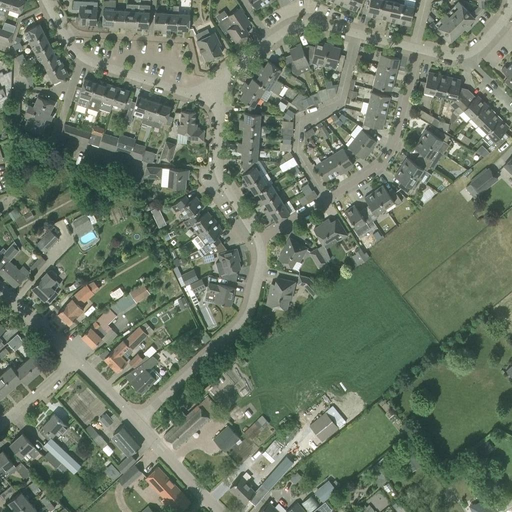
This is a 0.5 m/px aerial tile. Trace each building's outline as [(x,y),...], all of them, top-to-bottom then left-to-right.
[(11,0),(0,0),(0,14),(6,16),(9,9),(11,0)] [(11,0),(9,9),(20,12),(24,0),(11,0)] [(96,25),(97,2),(73,0),(73,9),(79,9),(78,25),(83,25),(83,24),(96,25)] [(109,30),(113,30),(115,10),(115,0),(108,0),(108,1),(103,1),(103,9),(102,25),(109,25),(109,30)] [(266,4),(263,0),(246,0),(247,0),(246,0),(249,0),(255,9),(260,6),(261,8),(266,4)] [(361,0),(348,0),(346,7),(356,12),(361,0)] [(377,18),(381,0),(369,0),(368,6),(366,16),(377,18)] [(381,0),(377,18),(388,20),(392,1),(387,0),(381,0)] [(388,20),(398,23),(403,0),(397,0),(397,2),(392,1),(388,20)] [(414,0),(403,0),(398,23),(409,25),(414,0)] [(483,1),(478,2),(479,6),(471,14),(459,1),(435,24),(432,21),(430,23),(429,25),(435,31),(438,28),(444,34),(442,36),(449,42),(464,28),(466,31),(472,26),(469,23),(484,8),(483,1)] [(132,31),(136,31),(138,5),(126,4),(126,10),(125,26),(132,27),(132,31)] [(150,5),(138,5),(136,31),(141,32),(141,27),(148,28),(150,5)] [(176,34),(177,34),(178,13),(178,5),(173,5),(173,13),(167,13),(165,33),(170,33),(170,29),(177,30),(176,34)] [(248,33),(240,21),(246,18),(239,8),(227,16),(228,17),(218,24),(225,34),(229,31),(236,41),(248,33)] [(126,10),(115,10),(113,30),(118,30),(118,26),(125,26),(126,10)] [(161,33),(165,33),(167,13),(155,12),(154,28),(161,29),(161,33)] [(190,14),(180,14),(178,13),(177,34),(181,34),(182,30),(189,30),(190,14)] [(24,32),(29,42),(45,34),(39,24),(24,32)] [(10,43),(13,34),(1,30),(0,34),(0,39),(6,42),(10,43)] [(214,33),(197,41),(200,48),(199,49),(201,53),(202,53),(206,60),(221,53),(218,46),(220,45),(215,36),(214,33)] [(50,44),(45,34),(29,42),(35,52),(50,44)] [(323,65),(328,44),(324,43),(323,44),(316,42),(314,47),(309,46),(302,48),(309,65),(311,64),(311,62),(323,65)] [(309,65),(302,48),(300,43),(296,45),(296,47),(289,50),(294,64),(289,66),(292,72),(293,73),(297,76),(301,74),(298,68),(308,64),(308,65),(309,65)] [(35,52),(40,63),(58,54),(57,53),(55,54),(50,44),(35,52)] [(341,71),(342,65),(336,64),(340,48),(333,46),(333,45),(328,44),(323,65),(335,68),(334,69),(341,71)] [(63,64),(58,54),(40,63),(42,62),(47,72),(63,64)] [(378,65),(397,70),(399,59),(380,54),(378,65)] [(260,65),(258,69),(275,79),(281,69),(268,61),(264,67),(260,65)] [(63,64),(47,72),(53,82),(54,85),(61,82),(59,79),(68,74),(63,64)] [(511,65),(511,64),(507,68),(505,66),(501,70),(508,77),(504,81),(511,89),(511,65)] [(394,80),(397,70),(378,65),(375,75),(394,80)] [(259,75),(256,80),(269,89),(269,90),(278,95),(285,85),(283,84),(275,79),(258,69),(255,73),(259,75)] [(419,90),(434,94),(439,74),(428,72),(425,82),(421,81),(419,90)] [(450,77),(439,74),(434,94),(445,96),(450,77)] [(372,86),(382,88),(391,91),(394,80),(375,75),(372,86)] [(469,96),(465,92),(458,90),(461,80),(450,77),(445,96),(451,98),(449,103),(455,109),(465,99),(469,96)] [(265,87),(269,90),(269,89),(256,80),(252,78),(248,84),(245,82),(242,86),(260,97),(265,87)] [(87,108),(90,99),(95,82),(84,79),(81,87),(76,85),(71,99),(77,101),(76,104),(87,108)] [(106,86),(95,82),(90,99),(87,108),(98,111),(101,103),(101,102),(107,83),(106,83),(106,86)] [(102,100),(112,103),(118,87),(107,83),(101,102),(101,103),(102,100)] [(254,106),(260,97),(242,86),(240,90),(244,92),(240,98),(248,104),(248,108),(252,109),(252,113),(260,114),(261,107),(254,106)] [(129,91),(118,87),(112,103),(124,107),(126,100),(129,91)] [(336,90),(327,92),(328,99),(334,96),(336,90)] [(327,92),(318,95),(320,102),(328,99),(327,92)] [(368,103),(387,107),(390,97),(371,92),(368,103)] [(318,95),(317,93),(310,96),(310,97),(313,103),(313,105),(320,102),(318,95)] [(455,109),(452,112),(456,117),(459,115),(466,122),(471,117),(485,103),(477,95),(470,103),(465,99),(455,109)] [(38,96),(33,105),(33,106),(29,104),(24,114),(28,117),(24,126),(40,134),(47,119),(51,120),(53,115),(50,113),(54,104),(38,96)] [(132,113),(143,116),(148,100),(137,96),(135,104),(130,103),(125,117),(131,119),(132,113)] [(301,99),(295,106),(300,111),(305,108),(305,107),(309,105),(306,98),(306,97),(301,99)] [(159,103),(148,100),(143,116),(141,123),(152,126),(154,120),(159,103)] [(280,100),(277,106),(283,109),(286,104),(280,100)] [(159,103),(154,120),(170,125),(173,117),(168,115),(171,107),(159,103)] [(385,118),(387,107),(368,103),(366,113),(385,118)] [(493,111),(485,103),(471,117),(479,125),(493,111)] [(259,126),(260,114),(252,113),(252,109),(248,108),(248,113),(244,113),(244,120),(239,120),(239,124),(259,126)] [(194,129),(195,112),(193,111),(193,109),(186,109),(185,111),(181,110),(180,120),(180,125),(178,125),(177,132),(187,133),(187,139),(203,140),(204,130),(194,129)] [(289,121),(294,113),(287,109),(283,116),(289,121)] [(428,121),(431,116),(420,109),(417,115),(428,121)] [(479,125),(487,133),(501,119),(493,111),(479,125)] [(366,113),(362,127),(367,131),(371,126),(382,129),(385,118),(366,113)] [(438,127),(439,121),(439,120),(431,116),(428,121),(438,127)] [(506,138),(501,134),(509,127),(501,119),(487,133),(491,137),(486,142),(490,146),(488,148),(491,152),(501,143),(506,138)] [(449,123),(439,121),(438,127),(447,133),(449,123)] [(64,124),(60,134),(77,139),(80,129),(64,124)] [(243,129),(242,136),(259,137),(259,126),(239,124),(239,129),(243,129)] [(328,132),(324,125),(318,128),(323,135),(328,132)] [(93,127),(91,132),(88,143),(99,146),(102,136),(93,133),(95,128),(93,127)] [(293,135),(293,128),(281,128),(281,135),(283,135),(283,139),(291,139),(291,135),(293,135)] [(91,132),(80,129),(77,139),(88,143),(91,132)] [(361,129),(354,138),(370,150),(377,141),(361,129)] [(449,137),(446,135),(438,129),(434,135),(426,129),(419,138),(436,149),(442,140),(446,142),(449,137)] [(103,132),(102,136),(99,146),(114,151),(119,138),(103,132)] [(457,138),(464,143),(467,137),(460,133),(457,138)] [(130,156),(134,143),(135,139),(120,134),(119,138),(114,151),(123,154),(130,156)] [(258,148),(259,137),(242,136),(242,143),(238,142),(237,147),(258,148)] [(370,150),(354,138),(347,146),(348,147),(346,149),(351,155),(354,152),(363,159),(370,150)] [(419,138),(413,147),(422,153),(418,158),(430,166),(433,161),(436,163),(442,154),(436,149),(419,138)] [(165,141),(160,159),(170,162),(175,144),(165,141)] [(141,160),(145,150),(146,146),(134,143),(130,156),(137,159),(137,157),(141,158),(141,160)] [(257,160),(258,148),(237,147),(237,152),(241,152),(241,159),(243,159),(249,160),(254,160),(257,160)] [(348,157),(351,155),(346,149),(345,151),(343,148),(333,154),(344,170),(353,165),(348,157)] [(153,162),(155,153),(145,150),(141,160),(148,162),(152,163),(153,162)] [(334,176),(339,173),(344,170),(333,154),(324,160),(334,176)] [(279,166),(286,162),(286,161),(283,157),(276,162),(279,166)] [(406,158),(400,167),(417,178),(423,169),(426,171),(427,170),(430,166),(418,158),(415,163),(406,158)] [(262,176),(255,166),(253,167),(254,160),(249,160),(243,159),(242,168),(245,172),(242,175),(245,181),(242,183),(244,187),(262,176)] [(334,176),(324,160),(315,165),(325,182),(334,176)] [(146,166),(143,177),(153,178),(161,178),(161,168),(146,166)] [(293,176),(300,171),(297,167),(291,172),(293,176)] [(410,195),(420,180),(417,178),(400,167),(394,176),(402,182),(399,187),(407,193),(410,195)] [(479,195),(498,179),(488,167),(469,183),(470,184),(465,188),(474,198),(478,194),(479,195)] [(168,178),(168,186),(175,187),(185,188),(185,179),(188,179),(189,169),(169,168),(168,178)] [(268,186),(262,176),(244,187),(247,191),(250,189),(254,195),(258,193),(271,184),(268,186)] [(307,183),(301,187),(306,195),(312,191),(307,183)] [(277,194),(271,184),(258,193),(261,198),(257,200),(260,205),(264,202),(277,194)] [(401,201),(399,198),(394,190),(388,194),(382,185),(373,192),(385,208),(394,202),(396,205),(401,201)] [(376,214),(385,208),(373,192),(364,198),(370,206),(365,210),(372,221),(378,217),(376,214)] [(283,203),(277,194),(264,202),(267,208),(263,210),(266,214),(283,203)] [(304,196),(299,199),(302,205),(309,201),(306,195),(304,196)] [(182,215),(186,219),(198,211),(204,206),(200,200),(199,201),(196,196),(187,203),(183,197),(171,206),(176,212),(179,209),(183,214),(182,215)] [(290,213),(283,203),(266,214),(268,218),(272,216),(276,222),(290,213)] [(372,221),(365,210),(360,213),(354,205),(344,211),(356,228),(365,221),(367,225),(372,221)] [(158,207),(151,210),(159,228),(166,224),(158,207)] [(13,219),(21,216),(18,208),(10,211),(13,219)] [(78,230),(98,220),(93,211),(73,221),(78,230)] [(195,213),(198,211),(186,219),(183,221),(188,227),(191,224),(195,230),(194,230),(197,235),(216,221),(212,215),(211,216),(207,211),(199,218),(195,213)] [(347,235),(342,227),(337,218),(330,222),(328,219),(322,223),(314,229),(319,237),(323,243),(335,236),(337,241),(347,235)] [(197,235),(193,238),(201,247),(197,250),(201,256),(217,252),(227,250),(216,236),(223,231),(219,227),(220,226),(216,221),(197,235)] [(46,234),(36,244),(45,253),(55,243),(46,234)] [(283,250),(278,259),(286,264),(291,267),(298,271),(302,264),(299,262),(307,248),(289,238),(282,249),(283,250)] [(2,254),(0,252),(0,260),(5,265),(8,261),(9,261),(20,249),(14,241),(2,254)] [(157,244),(150,248),(155,256),(162,253),(157,244)] [(351,256),(357,265),(369,257),(366,252),(364,253),(360,247),(354,250),(356,253),(351,256)] [(317,248),(310,253),(318,266),(326,262),(317,248)] [(220,262),(216,263),(219,275),(220,278),(236,281),(237,274),(236,274),(235,270),(240,269),(237,258),(239,258),(236,249),(227,252),(218,254),(220,262)] [(31,267),(37,272),(46,261),(40,256),(31,267)] [(9,261),(8,261),(5,265),(0,269),(0,273),(15,287),(21,280),(28,272),(23,267),(19,271),(9,261)] [(54,290),(60,284),(55,279),(56,278),(57,275),(56,273),(53,271),(51,270),(48,271),(42,278),(39,281),(32,288),(44,300),(45,299),(49,303),(58,294),(54,290)] [(304,286),(314,297),(321,291),(309,277),(299,275),(297,284),(304,286)] [(193,292),(205,286),(201,278),(190,284),(193,292)] [(294,282),(286,280),(277,278),(275,285),(271,284),(267,304),(286,308),(290,290),(292,291),(294,282)] [(65,306),(58,313),(69,324),(84,309),(79,305),(99,288),(94,281),(87,285),(76,294),(65,306)] [(88,329),(81,336),(93,347),(100,340),(101,338),(111,328),(108,324),(116,315),(121,311),(136,302),(136,303),(150,294),(144,284),(130,292),(109,308),(88,329)] [(214,302),(220,303),(230,306),(234,288),(218,284),(218,286),(208,284),(207,291),(216,294),(214,302)] [(115,299),(125,293),(121,286),(110,292),(115,299)] [(117,371),(124,364),(127,362),(126,361),(129,358),(123,352),(129,346),(131,349),(147,334),(140,326),(115,350),(114,349),(112,352),(105,359),(117,371)] [(17,333),(7,342),(9,344),(10,346),(20,338),(21,337),(17,333)] [(147,356),(157,350),(154,345),(144,351),(147,356)] [(0,352),(0,354),(3,358),(9,352),(5,348),(0,352)] [(34,353),(27,360),(24,362),(36,375),(46,366),(34,353)] [(134,367),(143,359),(138,354),(129,362),(134,367)] [(151,369),(148,372),(147,371),(158,361),(153,356),(149,358),(134,369),(138,375),(130,383),(142,394),(153,383),(155,384),(161,378),(161,376),(154,369),(151,369)] [(26,383),(36,375),(24,362),(15,370),(11,366),(26,383)] [(11,366),(1,375),(12,387),(22,379),(26,384),(26,383),(11,366)] [(0,393),(2,396),(12,387),(1,375),(0,375),(0,393)] [(175,449),(183,442),(209,418),(204,412),(197,405),(186,416),(181,410),(170,421),(175,426),(163,436),(175,449)] [(338,427),(346,421),(334,406),(326,412),(309,425),(322,441),(339,428),(338,427)] [(101,417),(108,426),(114,420),(107,412),(101,417)] [(81,465),(51,437),(58,430),(64,435),(70,429),(54,414),(42,426),(44,428),(40,432),(54,445),(49,450),(62,462),(74,473),(81,465)] [(251,441),(270,423),(262,415),(244,433),(251,441)] [(136,460),(131,454),(141,445),(124,425),(113,434),(117,438),(114,440),(128,456),(117,466),(122,472),(136,460)] [(239,438),(229,427),(214,440),(224,451),(239,438)] [(10,444),(17,452),(21,456),(26,451),(33,458),(39,453),(22,434),(10,444)] [(107,444),(99,434),(93,439),(101,449),(107,444)] [(268,446),(261,453),(272,463),(279,456),(275,452),(279,447),(273,441),(269,446),(268,446)] [(49,450),(44,456),(56,468),(62,462),(49,450)] [(16,467),(9,459),(2,451),(0,452),(0,468),(3,472),(6,469),(10,474),(16,469),(24,479),(25,479),(32,474),(21,462),(16,467)] [(413,471),(422,465),(414,454),(405,460),(413,471)] [(377,464),(371,468),(378,478),(384,474),(377,464)] [(113,480),(120,473),(115,467),(107,474),(113,480)] [(157,467),(145,478),(163,498),(161,500),(171,511),(179,511),(191,502),(157,467)] [(269,490),(284,473),(277,467),(262,484),(269,490)] [(242,476),(229,488),(244,503),(248,499),(255,505),(269,490),(262,484),(254,491),(249,487),(251,485),(242,476)] [(329,480),(324,484),(332,494),(337,490),(329,480)] [(34,491),(38,488),(39,487),(34,481),(29,485),(34,491)] [(11,485),(7,489),(0,494),(0,496),(3,500),(11,494),(15,491),(11,485)] [(15,511),(16,511),(29,502),(21,491),(7,502),(15,511)] [(311,495),(301,503),(308,511),(309,511),(318,504),(311,495)] [(414,495),(403,502),(409,511),(411,511),(421,506),(414,495)] [(45,505),(50,502),(45,496),(41,500),(45,505)] [(470,506),(472,511),(489,511),(494,509),(488,497),(470,506)] [(511,511),(511,497),(496,507),(498,511),(502,511),(511,506),(511,511)] [(306,511),(298,502),(285,511),(279,511),(269,501),(258,511),(306,511)] [(37,511),(38,511),(29,502),(16,511),(37,511)] [(50,502),(45,505),(50,511),(55,508),(50,502)]
